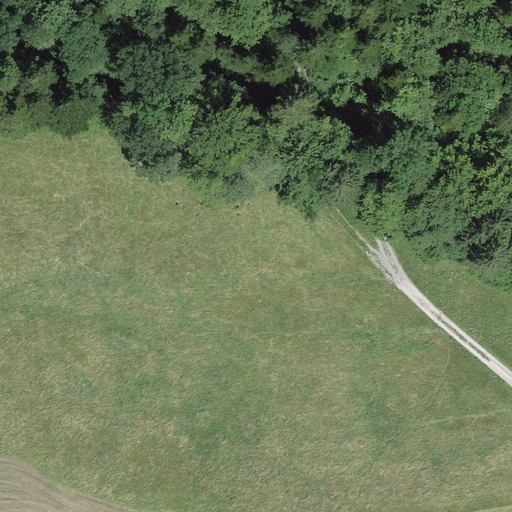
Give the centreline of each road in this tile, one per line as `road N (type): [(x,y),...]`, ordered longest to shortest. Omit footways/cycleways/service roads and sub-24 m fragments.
road 1 (track): [(511,390),(388,265),(308,106),(284,0)]
road 2 (track): [(0,48),(113,76),(254,127),(388,265)]
